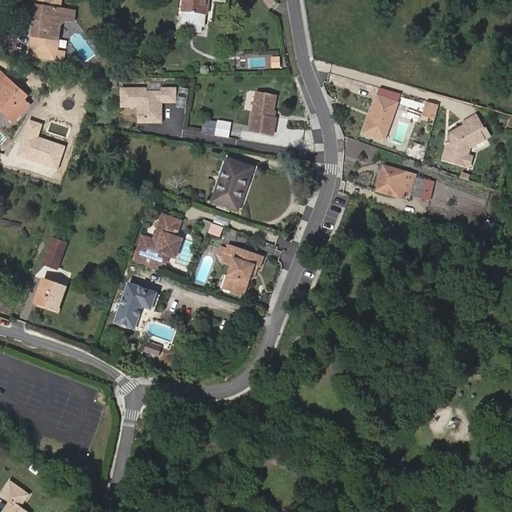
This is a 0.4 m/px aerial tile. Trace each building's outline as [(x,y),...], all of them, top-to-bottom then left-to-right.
[(31,50),(56,54),(60,27),(66,21),(74,23),(76,12),(61,10),(62,0),(39,0),(37,16),(40,21),(39,26),(35,30),(31,50)] [(208,0),(184,0),(184,10),(185,11),(206,14),(207,14),(208,0)] [(206,14),(185,11),(183,22),(204,25),(206,14)] [(63,55),(56,54),(31,50),(30,58),(62,63),(63,55)] [(0,104),(4,109),(3,111),(15,122),(30,105),(25,100),(28,97),(0,71),(0,104)] [(118,87),(118,79),(109,78),(109,87),(118,87)] [(158,104),(161,104),(175,104),(175,88),(160,89),(160,91),(147,92),(147,89),(121,89),(121,107),(138,107),(138,117),(146,117),(146,123),(161,123),(161,108),(158,108),(158,104)] [(272,135),(275,117),(271,117),(275,95),(255,92),(250,132),(272,135)] [(378,105),(398,111),(399,106),(380,100),(378,105)] [(436,107),(423,102),(419,116),(433,120),(436,107)] [(389,135),(398,111),(378,105),(373,119),(371,118),(368,127),(369,127),(369,128),(389,135)] [(446,145),(443,157),(464,164),(467,154),(469,147),(484,140),(479,132),(484,130),(477,117),(464,123),(464,126),(449,132),(448,137),(450,139),(449,144),(446,145)] [(204,121),(201,135),(215,137),(217,123),(204,121)] [(215,137),(228,139),(231,125),(217,122),(217,123),(215,137)] [(387,142),(389,135),(369,128),(366,135),(387,142)] [(467,154),(464,164),(470,166),(473,156),(467,154)] [(253,170),(228,160),(213,202),(236,210),(244,190),(245,190),(253,170)] [(402,171),(385,166),(378,191),(395,196),(402,171)] [(414,196),(420,198),(422,192),(425,180),(419,178),(417,185),(414,196)] [(422,192),(420,198),(431,201),(436,183),(425,180),(422,192)] [(407,194),(414,196),(417,185),(410,183),(407,194)] [(162,215),(160,221),(176,227),(173,235),(177,237),(182,222),(162,215)] [(176,227),(160,221),(154,240),(143,236),(137,253),(165,262),(167,254),(169,255),(173,256),(179,237),(177,237),(173,235),(176,227)] [(224,228),(213,224),(209,231),(221,235),(224,228)] [(202,248),(207,238),(201,236),(197,247),(202,248)] [(183,239),(179,237),(173,256),(177,257),(183,239)] [(66,245),(54,241),(45,264),(57,268),(66,245)] [(256,266),(259,267),(262,268),(266,258),(230,245),(224,262),(233,265),(228,277),(235,279),(230,292),(245,298),(244,295),(252,275),(256,266)] [(235,279),(228,277),(224,289),(230,292),(235,279)] [(66,289),(44,281),(37,303),(58,311),(66,289)] [(156,294),(129,284),(115,323),(135,329),(143,307),(151,309),(156,294)] [(165,345),(151,339),(148,347),(162,352),(165,345)] [(37,474),(41,468),(34,463),(30,469),(37,474)] [(17,511),(17,508),(26,495),(9,484),(0,497),(9,503),(2,511),(17,511)]
